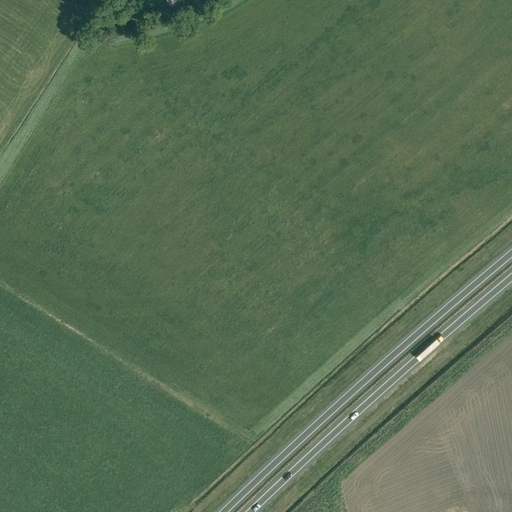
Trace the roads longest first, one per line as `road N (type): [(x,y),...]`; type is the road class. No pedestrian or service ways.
road 1 (trunk): [(511,253),(225,511)]
road 2 (trunk): [(248,511),(511,279)]
